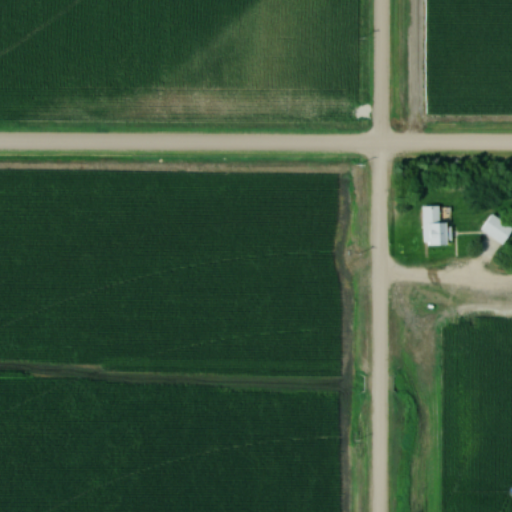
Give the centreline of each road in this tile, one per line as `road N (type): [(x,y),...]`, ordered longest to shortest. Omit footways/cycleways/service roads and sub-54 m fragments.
road 1 (residential): [(380,511),(383,0)]
road 2 (residential): [(511,146),(0,144)]
road 3 (residential): [(511,287),(471,276),(382,281)]
